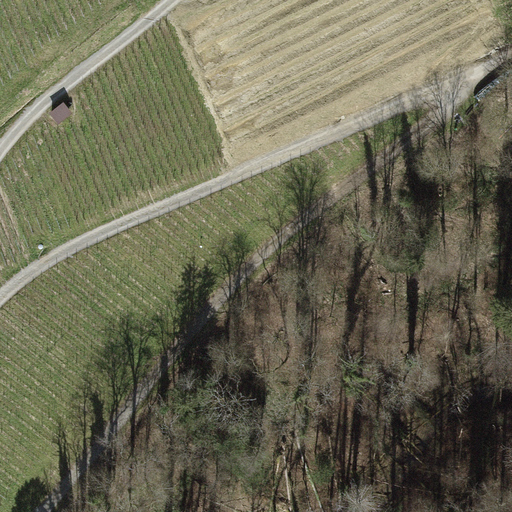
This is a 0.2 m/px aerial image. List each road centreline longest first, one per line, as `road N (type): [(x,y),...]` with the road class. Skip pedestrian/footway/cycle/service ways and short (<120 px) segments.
road 1 (track): [(511,58),(191,332),(43,511)]
road 2 (track): [(511,56),(106,231),(0,300)]
road 3 (track): [(0,154),(79,73),(171,0)]
